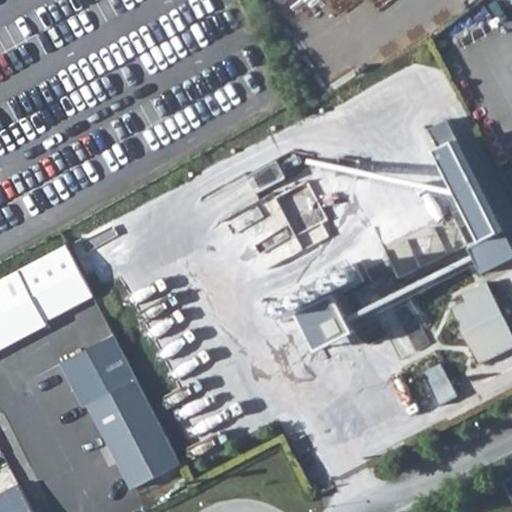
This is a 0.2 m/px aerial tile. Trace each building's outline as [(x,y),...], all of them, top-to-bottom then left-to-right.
[(473,247),(485,272),(511,258),(511,235),(510,230),(473,247)] [(0,282),(0,349),(48,325),(46,321),(96,296),(69,244),(20,272),(0,282)] [(511,348),(511,340),(485,287),(459,299),(462,305),(449,311),(476,366),(511,348)] [(307,308),(323,346),(360,326),(344,292),(307,308)] [(176,466),(133,381),(111,337),(58,364),(81,408),(85,406),(128,491),(176,466)] [(424,371),(440,402),(456,394),(439,363),(424,371)] [(183,397),(195,423),(208,417),(195,391),(183,397)] [(199,431),(204,440),(233,426),(229,417),(199,431)] [(26,511),(11,482),(0,488),(0,511),(26,511)]
